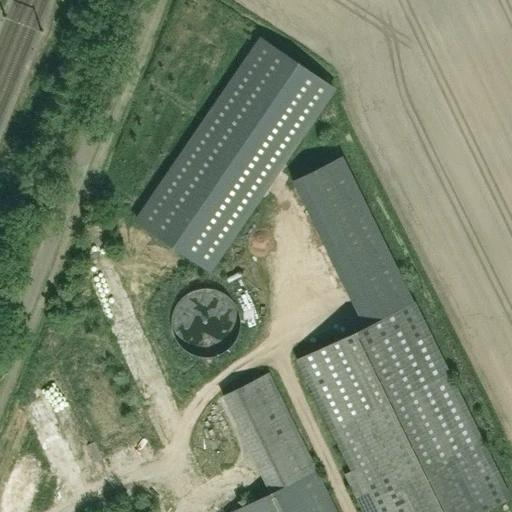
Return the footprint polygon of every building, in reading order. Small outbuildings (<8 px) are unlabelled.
[(263,39),(138,221),(207,268),(332,87),(263,39)] [(346,157),(294,181),(362,328),(414,304),(346,157)] [(235,341),(239,332),(240,322),(238,312),(234,304),(227,296),(219,291),(209,289),(199,289),(190,292),(182,298),(176,306),(172,315),(171,325),(173,334),(177,343),(184,350),(192,355),(202,357),(211,357),(221,354),(229,349),(235,341)] [(362,328),(300,358),(355,469),(346,473),(365,511),(476,511),(507,497),(414,304),(362,328)] [(64,344),(105,453),(138,441),(97,332),(64,344)] [(228,393),(275,490),(229,511),(338,511),(270,372),(228,393)]
